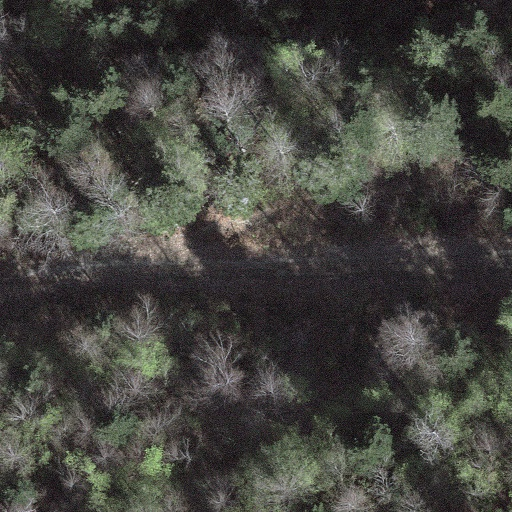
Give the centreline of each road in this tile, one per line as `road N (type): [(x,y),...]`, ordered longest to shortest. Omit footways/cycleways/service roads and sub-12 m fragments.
road 1 (track): [(0,288),(155,263),(511,256)]
road 2 (track): [(155,263),(511,118)]
